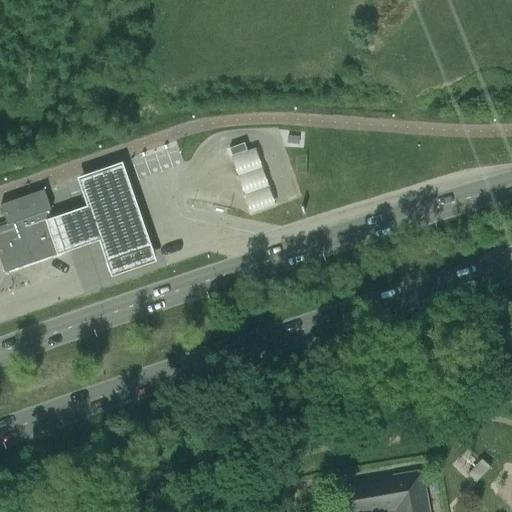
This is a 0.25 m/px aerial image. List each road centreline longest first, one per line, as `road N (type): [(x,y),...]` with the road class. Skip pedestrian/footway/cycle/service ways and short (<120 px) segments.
road 1 (primary): [(0,437),(511,265)]
road 2 (primary): [(511,187),(286,254),(0,358)]
